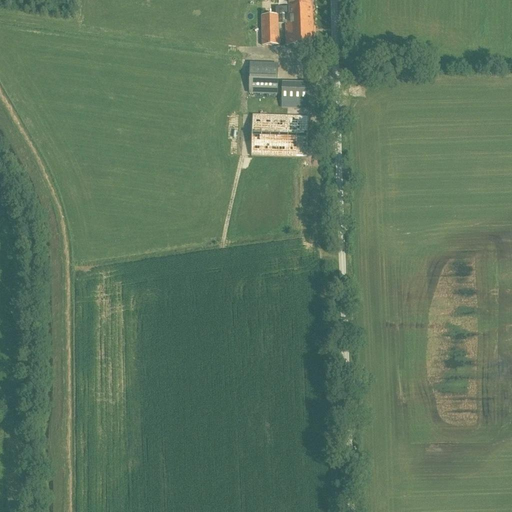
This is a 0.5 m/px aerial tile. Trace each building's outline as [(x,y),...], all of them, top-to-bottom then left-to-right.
[(279,24),(286,24),(287,45),(313,44),(312,7),(311,0),(289,0),(289,7),(289,8),(286,8),(286,7),(283,7),(276,8),(276,15),(261,15),(262,46),(280,46),(279,24)] [(278,95),(279,64),(250,63),(249,94),(278,95)] [(309,109),(310,83),(282,82),(282,108),(309,109)] [(270,127),(308,128),(308,116),(275,115),(275,122),(271,122),(270,127)] [(255,135),(254,157),(310,158),(311,135),(255,135)]
